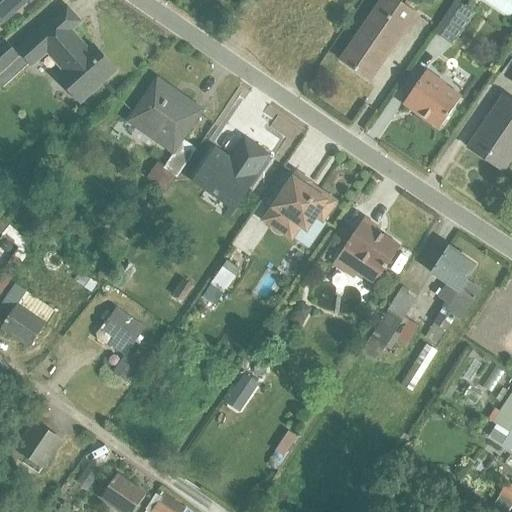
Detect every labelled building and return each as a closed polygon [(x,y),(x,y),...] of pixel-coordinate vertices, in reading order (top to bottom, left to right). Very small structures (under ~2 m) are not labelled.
[(0,0),(0,20),(4,25),(28,1),(29,0),(0,0)] [(404,30),(409,34),(420,16),(396,0),(382,0),(341,61),(370,80),(404,30)] [(454,0),(450,0),(430,31),(452,46),(475,13),(454,0)] [(511,0),(490,0),(511,15),(511,0)] [(88,50),(71,31),(81,23),(68,7),(17,53),(4,39),(0,42),(0,90),(2,91),(4,87),(29,65),(32,68),(48,55),(62,71),(56,77),(79,104),(116,71),(93,46),(88,50)] [(511,51),(509,56),(511,58),(511,59),(502,74),(504,76),(504,77),(511,82),(511,51)] [(404,104),(405,105),(408,101),(421,110),(418,114),(440,129),(462,97),(446,85),(447,84),(427,70),(404,104)] [(157,79),(127,123),(173,155),(165,167),(158,162),(147,178),(167,191),(196,149),(183,140),(203,111),(157,79)] [(503,171),(511,157),(511,99),(504,94),(468,148),(503,171)] [(223,216),(229,221),(236,213),(268,156),(246,141),(234,158),(217,147),(202,168),(196,164),(187,176),(193,181),(193,182),(229,208),(223,216)] [(274,208),(272,206),(262,221),(271,228),(272,229),(272,231),(274,232),(275,234),(277,235),(279,235),(281,236),(283,235),(292,242),(301,229),(307,233),(317,220),(321,223),(335,202),(320,192),(319,191),(318,191),(317,191),(315,192),(314,193),(307,188),(310,183),(297,174),(274,208)] [(0,212),(0,233),(18,248),(4,270),(7,272),(0,282),(0,293),(1,294),(33,246),(11,227),(13,225),(0,212)] [(365,218),(343,250),(381,276),(400,247),(376,230),(378,227),(365,218)] [(63,233),(56,245),(75,255),(93,268),(100,260),(81,244),(82,242),(71,235),(70,237),(63,233)] [(431,275),(446,285),(438,298),(446,303),(442,308),(443,309),(434,323),(425,338),(447,351),(457,336),(448,330),(455,318),(460,321),(480,290),(466,281),(476,266),(449,248),(431,275)] [(227,261),(203,297),(216,305),(240,270),(227,261)] [(97,283),(80,273),(75,281),(91,292),(97,283)] [(183,279),(172,296),(182,302),(193,286),(183,279)] [(30,348),(56,310),(15,284),(0,306),(0,310),(9,317),(1,328),(30,348)] [(385,347),(390,351),(397,340),(406,346),(419,326),(405,317),(416,299),(407,294),(409,291),(403,286),(361,352),(376,362),(385,347)] [(293,314),(305,321),(313,309),(301,302),(293,314)] [(116,308),(97,334),(98,341),(104,344),(110,343),(109,344),(125,356),(114,372),(127,382),(143,360),(130,351),(145,328),(116,308)] [(413,392),(438,352),(427,344),(401,385),(413,392)] [(266,358),(254,359),(255,373),(267,372),(266,358)] [(244,373),(225,403),(239,412),(258,382),(244,373)] [(463,396),(475,405),(482,395),(470,386),(463,396)] [(511,392),(492,422),(498,426),(494,433),(511,444),(511,392)] [(199,403),(187,418),(197,426),(208,410),(199,403)] [(15,406),(1,426),(12,434),(26,413),(15,406)] [(35,423),(17,451),(43,468),(62,441),(35,423)] [(89,490),(104,467),(92,459),(77,482),(89,490)] [(117,475),(100,499),(118,511),(133,511),(146,495),(117,475)] [(511,486),(507,483),(499,496),(511,504),(511,486)] [(157,494),(146,510),(148,511),(153,511),(163,498),(157,494)] [(153,511),(182,511),(185,508),(165,495),(163,498),(153,511)]
